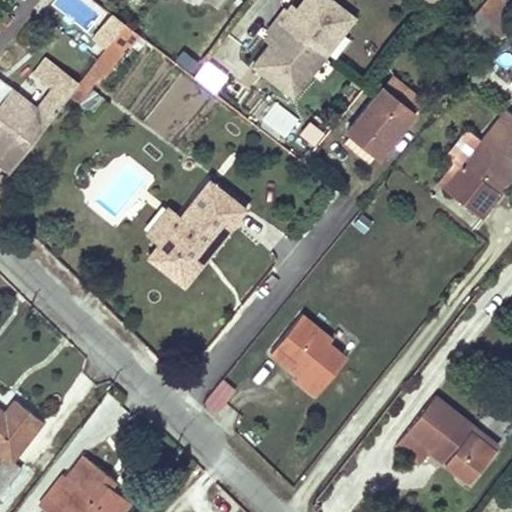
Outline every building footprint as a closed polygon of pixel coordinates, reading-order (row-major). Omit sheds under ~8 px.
[(90,0),(53,0),(82,26),(99,8),(90,0)] [(323,56),(354,16),(333,0),(302,0),(296,8),(292,13),(287,10),(284,7),(284,8),(275,19),(323,56)] [(479,33),(504,0),(486,0),(467,24),(479,33)] [(292,13),(296,8),(291,5),(287,10),(292,13)] [(105,47),(124,23),(111,13),(93,37),(105,47)] [(293,96),(323,56),(275,19),(266,31),(269,34),(274,38),(270,42),(252,65),(293,96)] [(99,77),(126,41),(130,44),(139,33),(134,29),(125,23),(117,34),(89,69),(99,77)] [(270,42),(274,38),(269,34),(265,39),(270,42)] [(207,58),(193,76),(213,92),(228,75),(207,58)] [(79,103),(99,77),(89,69),(69,95),(79,103)] [(422,100),(392,75),(382,87),(413,111),(422,100)] [(0,158),(37,110),(38,109),(11,87),(0,100),(0,158)] [(379,156),(413,112),(413,111),(382,87),(347,130),(351,133),(376,154),(379,156)] [(511,169),(511,168),(511,113),(505,108),(480,139),(442,188),(480,217),(483,217),(501,193),(499,192),(495,189),(511,169)] [(442,188),(480,139),(467,129),(445,156),(453,162),(437,183),(442,188)] [(376,154),(351,133),(343,142),(369,163),(376,154)] [(499,192),(511,176),(511,169),(495,189),(499,192)] [(209,252),(244,208),(210,180),(180,217),(159,242),(149,256),(163,268),(166,264),(183,277),(205,249),(209,252)] [(159,242),(180,217),(168,208),(148,233),(159,242)] [(183,284),(209,252),(205,249),(183,277),(166,264),(163,268),(183,284)] [(347,357),(329,342),(332,338),(301,313),(270,352),(298,374),(306,381),(303,385),(315,395),(347,357)] [(350,353),(332,338),(329,342),(347,357),(350,353)] [(306,381),(298,374),(294,378),(303,385),(306,381)] [(204,401),(218,411),(235,387),(221,377),(204,401)] [(494,450),(469,431),(473,426),(434,395),(395,444),(419,463),(429,450),(434,444),(448,456),(443,462),(469,482),(494,450)] [(12,459),(43,420),(16,400),(4,415),(0,411),(0,451),(4,455),(0,460),(0,500),(4,503),(28,471),(12,459)] [(498,445),(473,426),(469,431),(494,450),(498,445)] [(448,456),(434,444),(429,450),(443,462),(448,456)] [(114,511),(125,497),(112,486),(92,471),(97,464),(84,455),(67,477),(79,486),(58,511),(114,511)] [(117,480),(97,464),(92,471),(112,486),(117,480)] [(48,511),(58,511),(79,486),(67,477),(63,473),(38,504),(48,511)] [(123,511),(132,502),(125,497),(114,511),(123,511)]
